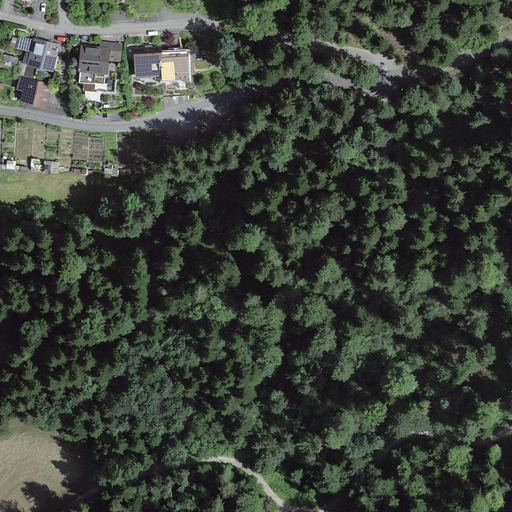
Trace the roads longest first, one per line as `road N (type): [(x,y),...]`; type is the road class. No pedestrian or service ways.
road 1 (residential): [(424,70),(279,80),(133,126),(0,110)]
road 2 (residential): [(63,31),(221,25),(424,70)]
road 3 (track): [(66,511),(121,480),(211,459),(249,469),(298,511)]
road 4 (track): [(314,511),(347,495),(408,431),(479,442),(511,429)]
road 5 (track): [(349,77),(442,131),(511,88)]
